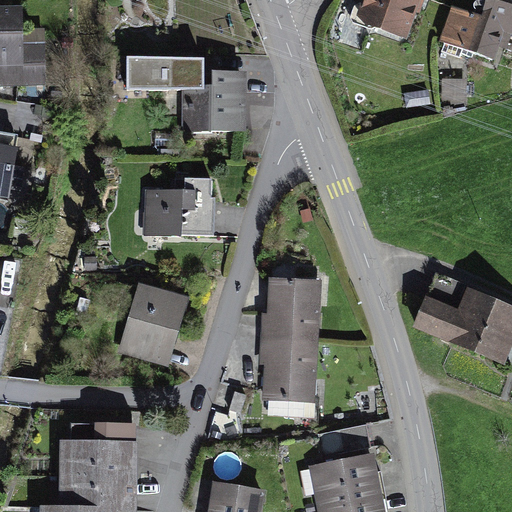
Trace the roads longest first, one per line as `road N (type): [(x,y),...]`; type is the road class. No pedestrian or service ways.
road 1 (tertiary): [(429,511),(409,398),(319,131)]
road 2 (residential): [(319,131),(284,148),(273,167),(201,401)]
road 3 (residential): [(201,401),(0,391)]
